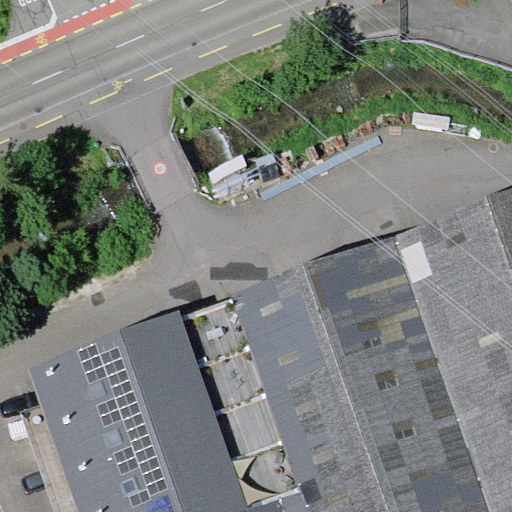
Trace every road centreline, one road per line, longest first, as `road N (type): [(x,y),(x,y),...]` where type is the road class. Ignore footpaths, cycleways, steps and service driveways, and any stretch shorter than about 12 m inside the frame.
road 1 (residential): [(511,157),(440,167),(207,261)]
road 2 (residential): [(207,261),(91,58)]
road 3 (residential): [(207,261),(0,369)]
road 4 (secondary): [(234,0),(91,58)]
